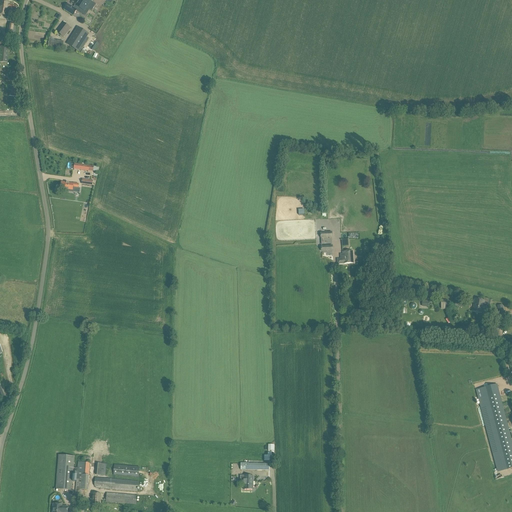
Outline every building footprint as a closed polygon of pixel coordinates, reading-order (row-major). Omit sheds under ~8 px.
[(92,10),(89,8),(93,2),(90,1),(90,0),(89,0),(79,0),(79,2),(78,1),(75,5),(76,6),(75,8),(68,4),(64,9),(73,15),(77,10),(82,13),(83,12),(86,14),(90,9),(92,10)] [(0,1),(0,14),(8,16),(10,8),(16,10),(17,6),(14,5),(15,3),(0,1)] [(63,22),(56,31),(64,37),(71,28),(63,22)] [(8,24),(6,33),(15,35),(17,25),(8,24)] [(71,41),(69,45),(78,51),(79,48),(82,49),(89,39),(86,37),(88,34),(78,28),(70,40),(71,41)] [(49,38),(48,47),(62,49),(63,42),(54,40),(54,39),(49,38)] [(0,46),(0,50),(0,51),(0,55),(0,61),(7,63),(9,47),(1,46),(0,46)] [(75,163),(74,169),(89,172),(89,171),(94,172),(94,166),(75,163)] [(62,182),(61,189),(73,191),(73,188),(78,189),(79,184),(74,183),(74,184),(62,182)] [(342,259),(337,259),(337,264),(354,264),(354,263),(353,252),(343,252),(343,253),(343,256),(342,256),(342,259)] [(476,300),(473,311),(481,313),(483,306),(484,306),(484,305),(488,306),(490,300),(485,299),(485,302),(476,300)] [(4,381),(0,382),(0,400),(0,401),(10,397),(4,381)] [(511,441),(497,384),(477,390),(498,472),(511,468),(511,441)] [(56,457),(55,486),(57,486),(57,491),(71,491),(71,457),(56,457)] [(72,491),(86,492),(88,461),(84,461),(84,464),(76,463),(76,469),(74,469),(74,472),(73,472),(72,491)] [(98,463),(97,475),(106,475),(106,464),(98,463)] [(112,464),(111,476),(137,478),(138,467),(112,464)] [(203,482),(231,483),(231,474),(203,474),(203,482)] [(241,476),(241,485),(244,485),(244,490),(253,490),(253,476),(241,476)] [(136,492),(137,481),(109,479),(109,478),(93,477),(92,484),(95,484),(94,489),(136,492)] [(205,496),(231,497),(231,487),(228,487),(228,484),(206,483),(205,496)] [(92,493),(91,504),(100,504),(101,494),(92,493)]
